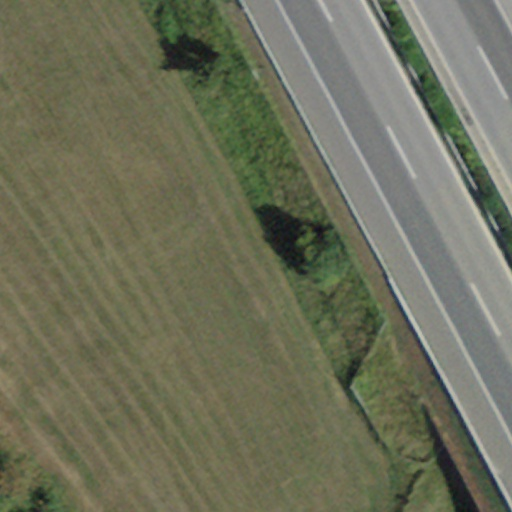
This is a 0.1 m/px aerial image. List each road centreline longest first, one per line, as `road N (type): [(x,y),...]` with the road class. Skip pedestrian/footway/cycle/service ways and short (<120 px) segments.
road 1 (motorway): [(311,0),(511,365)]
road 2 (motorway): [(511,120),(446,0)]
